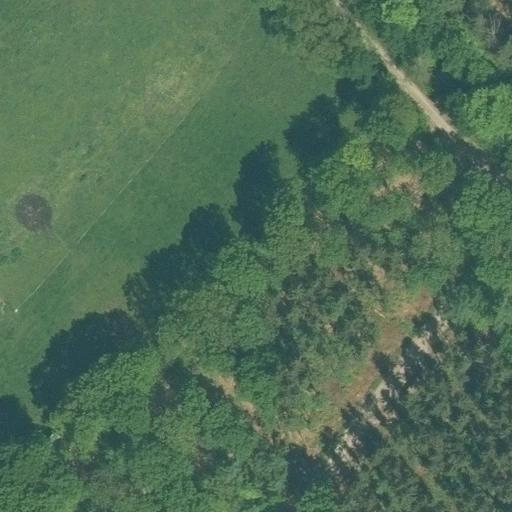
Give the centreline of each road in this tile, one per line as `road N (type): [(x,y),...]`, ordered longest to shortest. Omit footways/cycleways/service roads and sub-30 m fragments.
road 1 (track): [(511,217),(297,511)]
road 2 (track): [(323,0),(511,200)]
